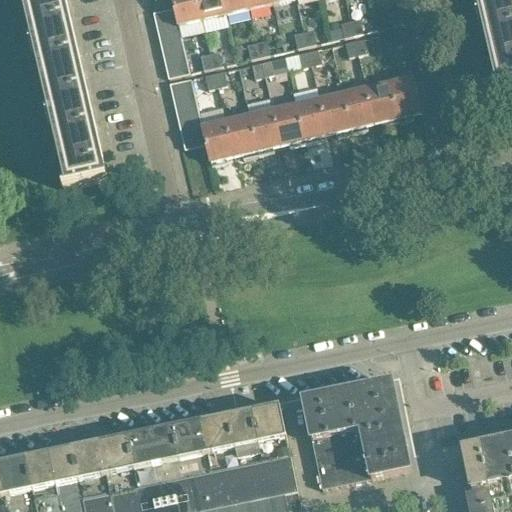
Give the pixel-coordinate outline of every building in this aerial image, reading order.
[(75,41),(65,0),(19,0),(32,51),(75,41)] [(205,26),(199,0),(172,0),(176,13),(178,24),(180,32),(205,26)] [(229,20),(223,0),(199,0),(205,26),(229,20)] [(251,15),(248,0),(223,0),(229,20),(251,15)] [(275,9),(272,0),(248,0),(251,15),(275,9)] [(298,4),(297,0),(272,0),(275,9),(298,4)] [(511,13),(511,0),(473,0),(478,21),(511,13)] [(178,24),(176,13),(154,18),(157,29),(178,24)] [(511,89),(511,13),(478,21),(495,93),(511,89)] [(390,17),(393,31),(403,29),(399,15),(390,17)] [(361,23),(352,26),(355,40),(365,38),(361,23)] [(181,35),(180,32),(178,24),(157,29),(159,40),(181,35)] [(355,40),(352,26),(342,28),(345,42),(355,40)] [(314,34),(305,37),(308,51),(318,49),(314,34)] [(183,46),(181,35),(159,40),(162,51),(183,46)] [(407,49),(404,35),(394,37),(397,51),(407,49)] [(308,51),(305,37),(295,39),(299,53),(308,51)] [(91,111),(75,41),(32,51),(48,122),(91,111)] [(369,58),(366,44),(356,46),(359,60),(369,58)] [(268,45),(258,47),(261,62),(271,59),(268,45)] [(186,57),(183,46),(162,51),(164,62),(186,57)] [(359,60),(356,46),(333,51),(337,66),(350,63),(350,62),(359,60)] [(261,62),(258,47),(249,50),(252,64),(261,62)] [(322,68),(319,54),(309,57),(313,71),(322,68)] [(221,56),(211,58),(215,73),(224,70),(221,56)] [(188,67),(188,63),(186,57),(164,62),(167,72),(188,67)] [(313,71),(309,57),(300,59),(303,73),(313,71)] [(211,58),(202,61),(205,75),(215,73),(211,58)] [(276,80),(272,65),(263,68),(266,82),(276,80)] [(191,78),(188,67),(167,72),(170,83),(191,78)] [(266,82),(263,68),(253,70),(256,84),(266,82)] [(229,91),(226,76),(216,79),(219,93),(229,91)] [(219,93),(216,79),(206,81),(210,95),(219,93)] [(424,119),(415,82),(391,88),(401,128),(416,124),(415,121),(424,119)] [(195,95),(192,84),(171,89),(174,100),(195,95)] [(401,128),(391,88),(368,93),(377,130),(384,128),(385,131),(401,128)] [(377,130),(368,93),(345,98),(354,138),(369,135),(369,132),(377,130)] [(198,106),(195,95),(174,100),(176,111),(198,106)] [(354,138),(345,98),(321,104),(330,141),(338,139),(339,142),(354,138)] [(330,141),(321,104),(298,109),(307,150),(323,146),(322,143),(330,141)] [(200,117),(198,106),(176,111),(179,122),(200,117)] [(307,150),(298,109),(274,115),(283,152),(291,150),(292,153),(307,150)] [(108,184),(91,111),(48,122),(65,194),(108,184)] [(283,152),(274,115),(251,120),(261,161),(276,157),(275,154),(283,152)] [(203,128),(200,117),(179,122),(181,133),(203,128)] [(261,161),(251,120),(227,126),(236,163),(244,161),(245,165),(261,161)] [(236,163),(227,126),(203,131),(205,139),(208,150),(212,168),(213,168),(214,172),(229,168),(228,164),(236,163)] [(205,139),(203,131),(203,128),(181,133),(184,144),(205,139)] [(208,150),(205,139),(184,144),(186,155),(208,150)] [(412,476),(394,388),(305,406),(309,427),(313,445),(324,494),(373,483),(373,485),(412,476)] [(275,412),(256,416),(265,464),(291,458),(290,453),(288,444),(281,411),(275,412)] [(256,416),(230,421),(240,469),(265,464),(256,416)] [(230,421),(202,427),(212,475),(240,469),(230,421)] [(202,427),(177,432),(187,480),(212,475),(202,427)] [(177,432),(152,438),(162,486),(187,480),(177,432)] [(152,438),(129,442),(139,491),(162,486),(152,438)] [(129,442),(102,448),(112,497),(139,491),(129,442)] [(511,511),(511,467),(509,454),(507,445),(480,451),(485,473),(492,511),(511,511)] [(102,448),(74,454),(84,503),(112,497),(102,448)] [(492,511),(485,473),(480,451),(464,454),(468,476),(473,499),(467,500),(468,511),(492,511)] [(74,454),(51,458),(62,511),(85,507),(84,503),(74,454)] [(51,458),(28,463),(37,511),(61,511),(62,511),(51,458)] [(299,497),(291,458),(265,464),(273,503),(299,497)] [(37,511),(28,463),(1,469),(9,509),(9,511),(37,511)] [(273,503),(265,464),(240,469),(248,508),(273,503)] [(1,469),(0,469),(0,510),(9,509),(1,469)] [(228,511),(248,508),(240,469),(212,475),(220,511),(228,511)] [(220,511),(212,475),(187,480),(193,511),(220,511)] [(193,511),(187,480),(162,486),(166,511),(193,511)] [(166,511),(162,486),(139,491),(143,511),(166,511)] [(143,511),(139,491),(112,497),(114,511),(143,511)] [(114,511),(112,497),(84,503),(85,507),(86,511),(114,511)] [(301,511),(301,510),(300,502),(299,497),(273,503),(248,508),(228,511),(301,511)]
